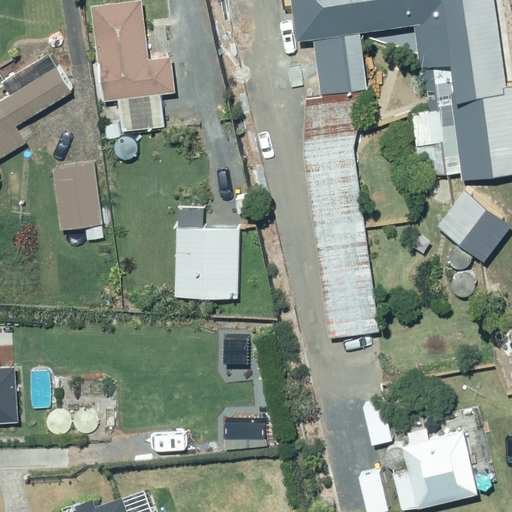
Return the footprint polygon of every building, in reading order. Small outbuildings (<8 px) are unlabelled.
[(164,88),(180,87),(175,50),(153,53),(146,0),(95,0),(107,95),(121,93),(125,127),(168,122),(164,88)] [(511,79),(511,80),(501,0),(284,0),(285,6),(299,4),(303,33),(317,32),(324,88),(373,82),(365,24),(417,17),(423,60),(427,59),(433,105),(415,107),(424,172),(466,167),(466,169),(511,162),(511,79)] [(0,98),(0,155),(30,137),(19,120),(75,86),(60,61),(0,98)] [(310,94),(308,151),(333,332),(382,325),(357,141),(363,88),(310,94)] [(106,97),(98,97),(99,107),(107,106),(106,97)] [(57,164),(65,225),(87,222),(88,236),(105,234),(104,219),(108,218),(100,159),(57,164)] [(208,223),(208,202),(181,201),(180,291),(242,292),(243,224),(208,223)] [(64,267),(51,268),(51,285),(64,285),(64,267)] [(488,326),(480,303),(437,319),(445,342),(488,326)] [(440,344),(433,322),(406,331),(413,352),(440,344)] [(0,417),(21,416),(18,363),(0,363),(0,417)] [(408,374),(407,390),(419,391),(420,374),(408,374)] [(356,379),(339,383),(355,465),(373,462),(356,379)] [(387,395),(365,399),(373,440),(395,435),(387,395)] [(97,406),(49,405),(49,433),(97,434),(97,406)] [(406,439),(412,464),(398,467),(406,501),(422,498),(423,500),(484,485),(483,483),(490,482),(481,449),(475,451),(468,424),(406,439)] [(383,465),(361,469),(369,510),(391,506),(383,465)] [(365,511),(359,486),(344,489),(349,511),(365,511)] [(130,511),(126,498),(100,507),(96,496),(57,510),(57,511),(130,511)]
